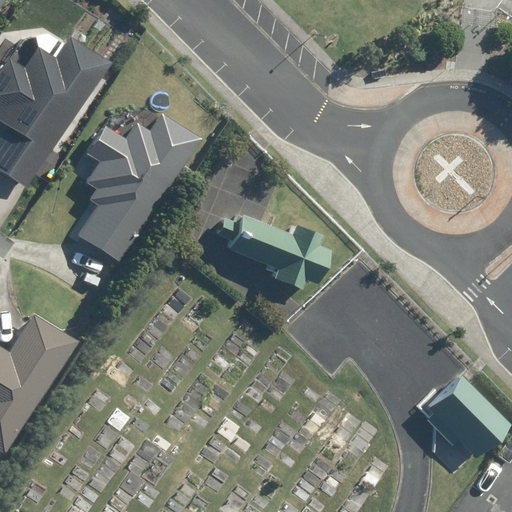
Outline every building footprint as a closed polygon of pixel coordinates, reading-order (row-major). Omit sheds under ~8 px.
[(64,40),(48,30),(16,31),(0,56),(0,118),(2,119),(0,122),(0,169),(25,186),(105,59),(67,35),(64,40)] [(198,133),(151,104),(109,115),(73,173),(94,186),(86,199),(93,203),(74,233),(119,261),(198,133)] [(280,266),(276,275),(301,285),(305,275),(318,280),(331,245),(318,241),(321,230),(296,221),(292,231),(242,213),(239,222),(224,217),(218,233),(233,239),(230,247),(280,266)] [(7,351),(0,345),(0,456),(3,458),(79,339),(33,310),(7,351)] [(468,411),(428,363),(401,386),(441,433),(468,411)]
